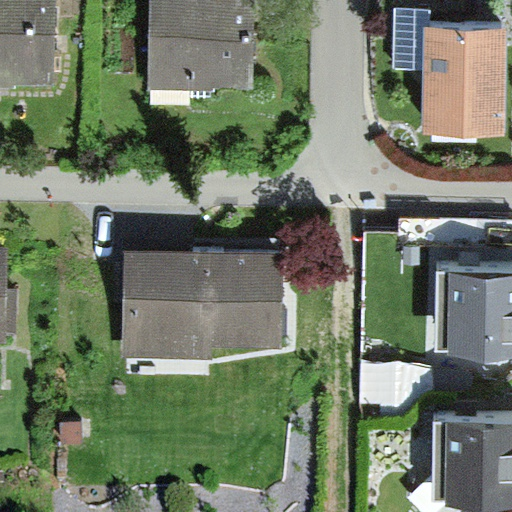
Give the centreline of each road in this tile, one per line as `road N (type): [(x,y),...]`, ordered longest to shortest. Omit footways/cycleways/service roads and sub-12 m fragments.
road 1 (residential): [(344,186),(0,181)]
road 2 (residential): [(344,186),(343,0)]
road 3 (residential): [(511,189),(344,186)]
